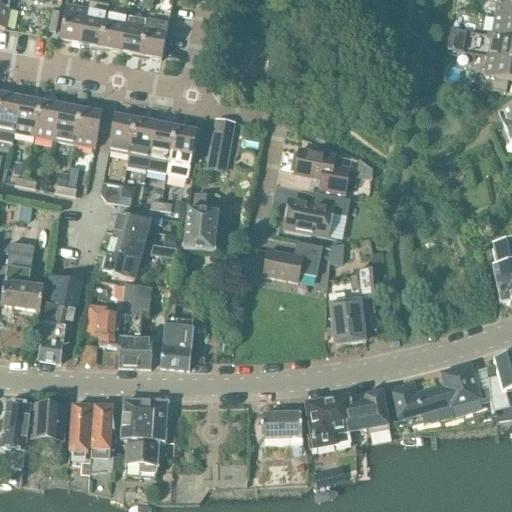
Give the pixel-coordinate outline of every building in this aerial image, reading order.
[(0,0),(0,30),(5,32),(11,0),(0,0)] [(511,21),(511,0),(508,0),(494,0),(494,1),(498,2),(495,18),(511,21)] [(101,52),(107,17),(107,16),(109,8),(89,4),(87,13),(81,48),(101,52)] [(81,48),(87,13),(67,9),(60,44),(81,48)] [(51,13),(49,24),(57,25),(59,15),(51,13)] [(161,63),(168,28),(170,16),(162,15),(161,19),(149,16),(147,24),(141,59),(161,63)] [(121,55),(127,20),(107,17),(101,52),(121,55)] [(511,21),(495,18),(492,35),(488,34),(488,38),(511,41),(511,21)] [(127,20),(121,55),(141,59),(147,24),(127,20)] [(56,35),(57,25),(49,24),(48,34),(56,35)] [(491,42),(488,59),(511,62),(511,41),(488,38),(487,41),(491,42)] [(511,62),(488,59),(485,79),(481,78),(478,91),(506,95),(508,83),(511,83),(511,62)] [(0,101),(0,144),(12,147),(14,137),(21,102),(1,98),(0,101)] [(34,140),(41,105),(21,102),(14,137),(34,140)] [(54,144),(61,109),(41,105),(34,140),(54,144)] [(74,148),(81,113),(61,109),(54,144),(74,148)] [(511,112),(502,116),(511,139),(511,112)] [(81,113),(74,148),(95,152),(102,117),(81,113)] [(108,154),(129,158),(136,123),(115,119),(108,154)] [(147,174),(156,127),(136,123),(129,158),(126,170),(147,174)] [(233,128),(217,125),(208,172),(224,175),(233,128)] [(156,127),(147,174),(167,178),(176,131),(156,127)] [(196,135),(176,131),(167,178),(187,182),(196,135)] [(295,156),(291,174),(295,175),(294,178),(321,183),(319,196),(318,197),(344,202),(350,173),(333,170),(335,160),(299,153),(298,156),(295,156)] [(16,182),(15,189),(25,191),(26,183),(16,182)] [(26,183),(25,191),(35,193),(36,185),(26,183)] [(123,190),(102,186),(100,198),(106,206),(120,208),(121,200),(123,190)] [(56,189),(54,196),(65,198),(66,191),(56,189)] [(66,191),(65,198),(75,200),(77,193),(66,191)] [(289,204),(283,232),(327,241),(332,217),(347,220),(350,203),(344,202),(318,197),(316,209),(289,204)] [(206,200),(195,199),(193,215),(187,214),(183,254),(214,257),(219,217),(205,216),(206,200)] [(131,202),(121,200),(120,208),(130,210),(131,202)] [(150,213),(160,215),(161,207),(151,205),(150,213)] [(161,207),(160,215),(171,216),(172,208),(161,207)] [(113,237),(145,246),(151,226),(119,217),(113,237)] [(113,237),(108,257),(139,266),(145,246),(113,237)] [(263,273),(262,279),(298,286),(300,277),(317,280),(318,273),(320,260),(322,251),(296,246),(294,260),(267,255),(263,273)] [(34,251),(10,247),(6,273),(7,273),(5,288),(4,287),(0,309),(40,315),(43,294),(28,291),(34,251)] [(493,256),(482,259),(485,275),(492,273),(500,310),(511,307),(511,249),(493,253),(493,256)] [(134,285),(139,266),(108,257),(106,263),(102,262),(99,274),(102,275),(102,276),(134,285)] [(82,287),(53,282),(46,330),(42,330),(37,364),(60,367),(65,333),(71,334),(76,313),(76,312),(82,287)] [(121,321),(120,334),(139,334),(140,319),(148,320),(151,292),(140,291),(125,290),(121,321)] [(366,344),(360,304),(328,309),(334,349),(366,344)] [(195,310),(170,308),(165,316),(160,372),(189,374),(195,310)] [(97,319),(95,340),(99,341),(98,351),(117,353),(118,342),(119,334),(120,334),(121,321),(97,319)] [(118,342),(117,353),(118,353),(118,371),(151,373),(152,344),(118,342)] [(497,380),(488,383),(492,417),(493,417),(493,413),(507,410),(504,397),(511,395),(511,358),(493,363),(497,380)] [(478,395),(470,369),(441,377),(444,390),(416,398),(412,388),(387,395),(396,425),(450,409),(451,411),(480,403),(482,407),(490,405),(488,392),(478,395)] [(350,408),(349,408),(354,435),(369,432),(370,438),(389,434),(388,428),(389,427),(383,396),(363,400),(364,405),(350,408)] [(349,436),(354,435),(349,408),(350,408),(349,403),(324,408),(322,405),(312,407),(311,410),(308,411),(312,435),(307,436),(311,454),(333,450),(334,452),(335,452),(336,452),(336,456),(345,454),(348,450),(350,449),(351,449),(349,436)] [(123,404),(121,444),(128,444),(127,470),(139,471),(139,479),(157,480),(157,472),(158,446),(166,447),(168,408),(168,407),(123,404)] [(0,423),(0,437),(2,437),(0,453),(12,454),(10,471),(23,473),(31,409),(31,408),(6,405),(4,424),(0,423)] [(65,411),(32,409),(30,442),(63,444),(65,411)] [(69,456),(68,470),(81,471),(80,479),(89,480),(91,457),(87,457),(91,410),(72,409),(72,412),(69,456)] [(92,453),(90,477),(112,474),(114,455),(110,455),(112,411),(94,410),(92,453)] [(273,419),(261,419),(262,450),(302,449),(301,418),(300,418),(300,411),(273,412),(273,419)]
